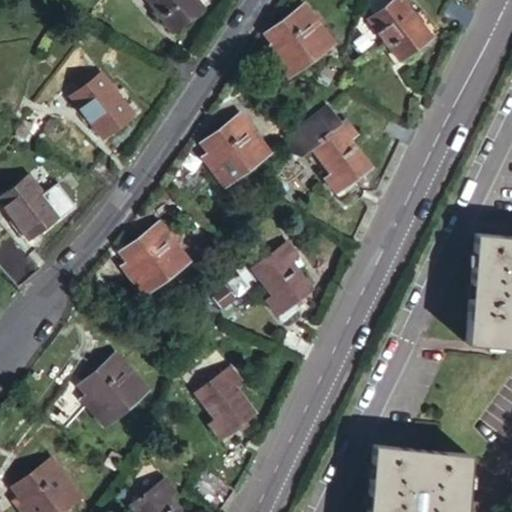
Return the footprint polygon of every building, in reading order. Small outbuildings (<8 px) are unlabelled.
[(144,0),(169,33),(200,10),(193,0),(144,0)] [(412,17),(397,0),(394,0),(389,4),(367,20),(399,63),(429,39),(412,17)] [(449,0),(440,15),(465,30),(473,16),(450,0),(449,0)] [(293,80),(334,48),(301,7),(267,33),(289,62),(283,67),(293,80)] [(419,13),(412,17),(429,39),(436,35),(419,13)] [(171,55),(162,70),(187,84),(195,69),(171,55)] [(331,82),(332,81),(337,76),(330,70),(325,76),(331,82)] [(100,75),(68,99),(100,139),(132,115),(100,75)] [(331,82),(325,76),(319,81),(326,88),(331,82)] [(340,188),(368,168),(346,141),(354,135),(343,121),(339,125),(326,109),(297,133),(293,136),(284,154),(299,156),(309,148),(329,173),(340,188)] [(230,190),(270,159),(239,118),(205,144),(226,172),(220,176),(230,190)] [(417,131),(391,118),(383,133),(409,146),(417,131)] [(24,123),(20,129),(28,135),(33,129),(24,123)] [(28,135),(20,129),(14,136),(23,142),(28,135)] [(97,163),(88,176),(110,192),(120,179),(97,163)] [(340,188),(329,173),(323,178),(334,193),(340,188)] [(27,174),(0,195),(0,201),(28,240),(57,217),(73,206),(56,184),(42,194),(27,174)] [(166,254),(173,249),(157,228),(123,253),(131,264),(125,268),(144,292),(176,268),(166,254)] [(227,239),(234,247),(241,240),(234,232),(227,239)] [(511,238),(474,235),(465,344),(511,347),(511,238)] [(0,270),(20,292),(22,291),(36,277),(41,272),(9,237),(0,245),(0,270)] [(227,239),(221,246),(228,253),(234,247),(227,239)] [(281,309),(309,290),(291,261),(296,258),(286,244),(251,267),(281,309)] [(208,307),(205,314),(215,318),(218,312),(208,307)] [(215,318),(205,314),(201,322),(210,327),(215,318)] [(279,349),(306,362),(314,345),(287,332),(279,349)] [(108,352),(78,385),(89,394),(82,400),(104,421),(132,391),(121,380),(129,372),(108,352)] [(226,434),(253,414),(233,385),(238,382),(228,367),(194,393),(226,434)] [(373,446),(366,511),(464,511),(470,455),(373,446)] [(112,453),(107,461),(115,467),(121,460),(112,453)] [(115,467),(107,461),(101,468),(110,475),(115,467)] [(52,464),(17,489),(25,498),(17,504),(23,511),(56,511),(69,503),(60,491),(68,485),(52,464)] [(218,511),(234,492),(203,469),(189,491),(218,511)] [(133,511),(176,511),(168,500),(175,494),(162,479),(128,505),(133,511)]
